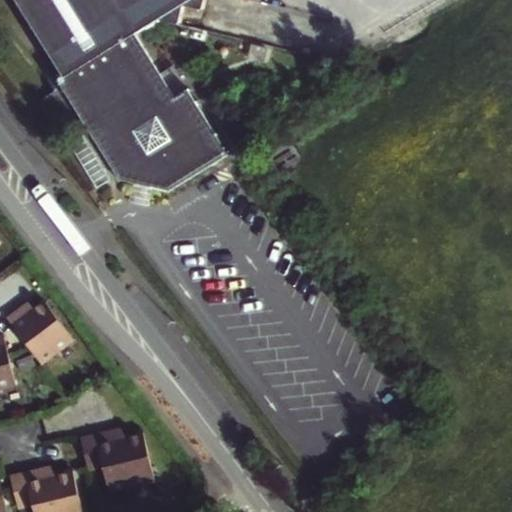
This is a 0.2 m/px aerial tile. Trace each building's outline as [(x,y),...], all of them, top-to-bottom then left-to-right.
[(18,0),(67,78),(61,82),(122,180),(171,192),(231,155),(190,90),(178,98),(139,35),(162,20),(180,24),(185,6),(203,10),(205,0),(18,0)] [(30,316),(23,307),(8,318),(43,364),(75,339),(46,300),(35,309),(34,309),(35,312),(30,316)] [(35,309),(30,302),(23,307),(30,316),(35,312),(34,309),(35,309)] [(0,386),(23,376),(0,329),(0,386)] [(125,437),(126,437),(124,428),(116,430),(119,441),(125,439),(125,437)] [(116,430),(82,438),(89,470),(104,467),(109,491),(155,481),(144,433),(125,437),(125,439),(119,441),(116,430)] [(55,475),(56,475),(54,466),(46,468),(49,479),(55,477),(55,475)] [(46,468),(12,476),(19,508),(34,505),(35,511),(83,511),(74,471),(56,475),(55,475),(55,477),(49,479),(46,468)] [(0,511),(4,511),(8,511),(0,479),(0,511)]
